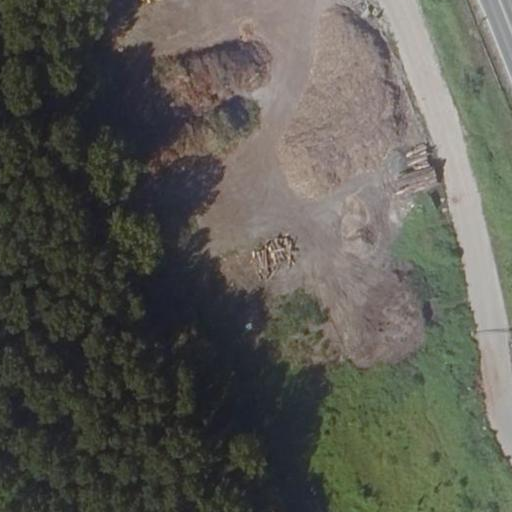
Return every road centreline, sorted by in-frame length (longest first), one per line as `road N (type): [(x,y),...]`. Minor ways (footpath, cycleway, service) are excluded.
road 1 (unclassified): [(511,423),(502,411),(460,172)]
road 2 (track): [(460,172),(390,0)]
